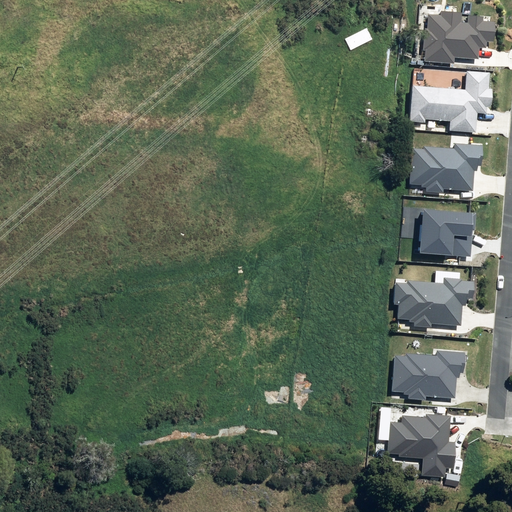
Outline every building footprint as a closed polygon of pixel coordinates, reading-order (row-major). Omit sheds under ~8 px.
[(455,57),(478,59),(479,47),(486,48),(487,41),(494,42),(496,21),(484,20),(484,16),(468,15),(467,22),(462,22),(462,13),(441,11),(441,15),(428,14),(427,28),(425,28),(424,50),(425,50),(425,61),(455,63),(455,57)] [(484,136),(487,79),(466,78),(465,90),(413,87),(411,124),(447,126),(447,134),(484,136)] [(411,189),(473,192),(475,150),(413,146),(411,189)] [(471,213),(418,210),(415,254),(469,257),(471,213)] [(459,329),(460,302),(468,302),(469,283),(444,282),(444,285),(399,283),(396,325),(459,329)] [(453,400),(454,372),(461,372),(463,354),(438,353),(438,356),(393,353),(390,396),(453,400)] [(446,442),(448,421),(394,418),(391,459),(421,461),(420,478),(441,480),(451,468),(452,443),(446,442)]
